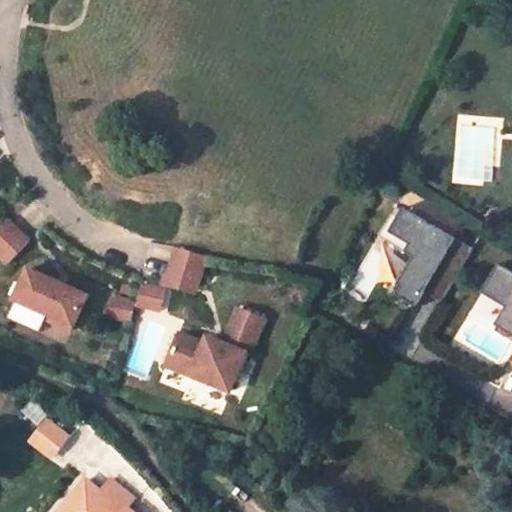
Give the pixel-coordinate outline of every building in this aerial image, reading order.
[(440,302),(471,248),(401,208),(383,240),(412,257),(396,285),(400,287),(395,295),(414,306),(423,292),(440,302)] [(0,252),(9,263),(32,242),(28,237),(11,219),(0,229),(0,252)] [(198,285),(207,256),(177,246),(171,264),(168,276),(198,285)] [(511,272),(497,263),(480,292),(504,307),(493,325),(511,336),(511,272)] [(87,298),(29,270),(14,299),(50,316),(48,321),(71,332),(87,298)] [(198,285),(168,276),(166,285),(195,294),(198,285)] [(136,304),(160,310),(166,288),(141,281),(136,304)] [(105,317),(129,322),(135,300),(111,294),(105,317)] [(232,392),(247,352),(252,353),(265,318),(239,308),(225,343),(208,337),(205,346),(179,336),(167,368),(232,392)] [(47,421),(29,443),(51,460),(68,438),(47,421)] [(128,511),(134,504),(112,486),(103,498),(87,484),(70,505),(76,511),(75,511),(128,511)]
